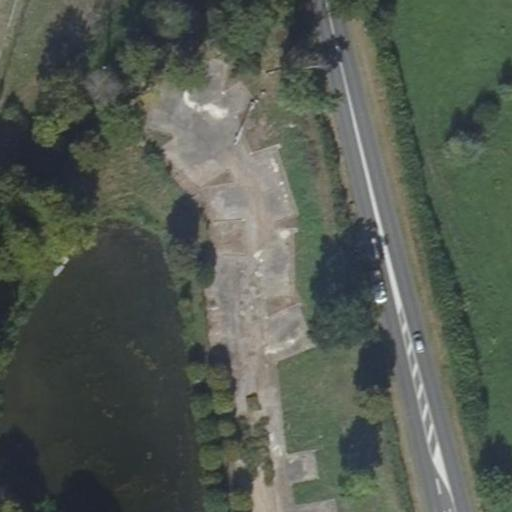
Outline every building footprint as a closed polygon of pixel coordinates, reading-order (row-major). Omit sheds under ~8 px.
[(204,214),(225,211),(221,187),(200,191),(204,214)] [(267,251),(268,282),(297,281),(296,250),(267,251)] [(261,331),(267,360),(296,354),(290,325),(261,331)] [(298,399),(268,402),(271,429),(301,426),(298,399)] [(312,454),(287,456),(290,485),(315,483),(312,454)]
